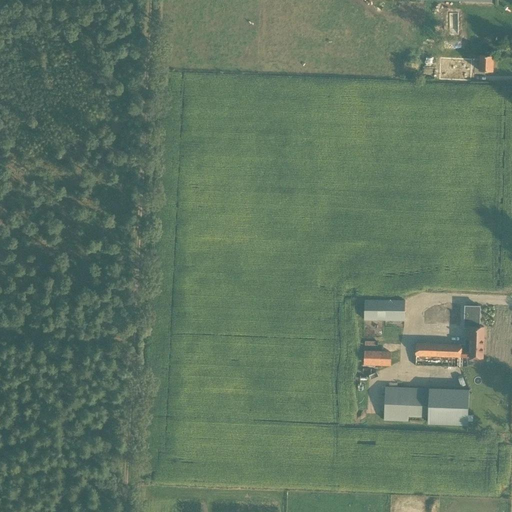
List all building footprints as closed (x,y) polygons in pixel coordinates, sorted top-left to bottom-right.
[(469,62),(479,63),(479,71),(493,71),(493,56),(470,55),(469,62)] [(365,320),(405,320),(405,300),(365,300),(365,320)] [(417,343),(416,355),(460,357),(483,358),(484,327),(479,327),(480,307),(469,306),(465,306),(465,312),(465,322),(465,327),(467,327),(468,327),(467,339),(466,339),(465,339),(465,340),(465,345),(417,343)] [(423,325),(458,326),(458,311),(423,310),(423,325)] [(365,351),(364,364),(390,365),(390,352),(365,351)] [(384,420),(408,421),(409,416),(429,417),(430,388),(386,386),(384,420)]
